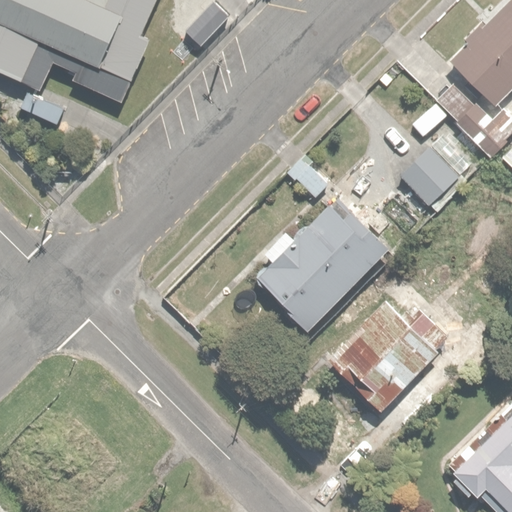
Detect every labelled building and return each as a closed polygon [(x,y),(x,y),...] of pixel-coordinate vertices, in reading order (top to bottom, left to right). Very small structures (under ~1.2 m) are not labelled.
[(132,13),(103,0),(0,0),(0,65),(28,77),(44,42),(106,70),(132,13)] [(511,128),(511,116),(492,96),(511,75),(511,0),(502,0),(449,53),(463,67),(435,94),(490,150),(511,128)] [(429,138),(399,168),(436,204),(466,174),(429,138)] [(303,149),(289,167),(319,192),(334,174),(303,149)] [(335,191),(252,267),(307,328),(390,252),(335,191)] [(384,295),(327,354),(344,370),(353,361),(373,380),(365,388),(391,413),(416,386),(405,375),(456,323),(429,297),(433,292),(394,254),(369,280),(384,295)] [(467,320),(420,374),(441,393),(488,339),(467,320)] [(511,392),(449,455),(458,465),(452,471),(474,493),(481,487),(505,511),(509,511),(511,511),(511,392)]
